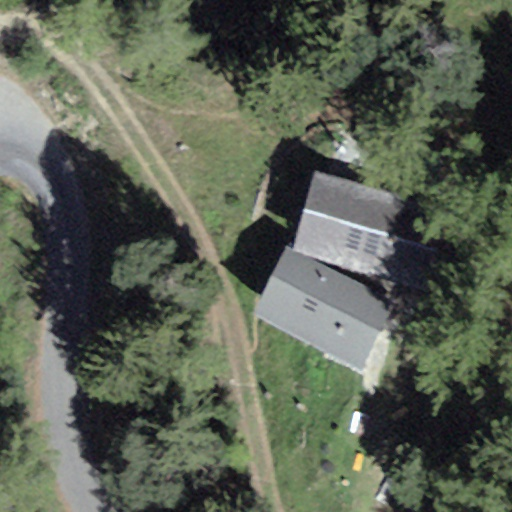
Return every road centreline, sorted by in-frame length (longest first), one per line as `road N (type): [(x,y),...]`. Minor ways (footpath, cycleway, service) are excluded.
road 1 (track): [(0,21),(28,23),(92,75),(192,226),(232,324),(270,511)]
road 2 (tertiary): [(0,123),(39,155),(63,219),(64,392),(70,443),(93,511)]
